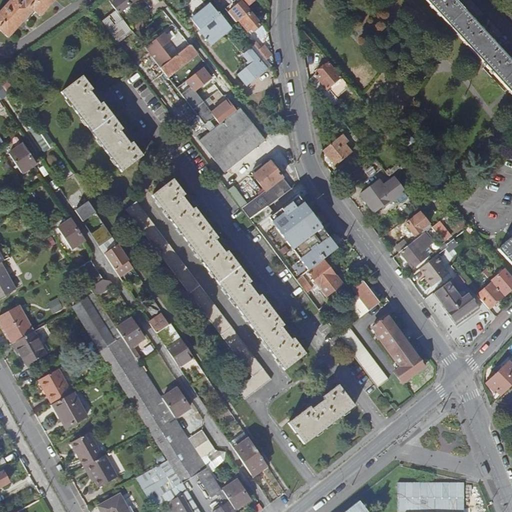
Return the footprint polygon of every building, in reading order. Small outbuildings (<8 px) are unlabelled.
[(21,0),(10,0),(0,12),(0,30),(7,37),(32,10),(39,16),(53,0),(24,0),(23,2),(21,0)] [(135,0),(117,0),(112,5),(118,13),(135,0)] [(236,0),(224,9),(228,13),(242,1),(241,0),(236,0)] [(511,61),(455,0),(425,0),(511,94),(511,61)] [(511,7),(505,0),(487,0),(511,27),(511,7)] [(236,23),(238,21),(248,32),(251,29),(253,32),(260,26),(248,12),(250,11),(242,1),(228,13),(235,22),(236,23)] [(230,29),(208,3),(190,18),(201,32),(201,33),(210,45),(230,29)] [(136,31),(126,18),(123,20),(133,34),(136,31)] [(163,34),(146,47),(152,55),(169,42),(163,34)] [(255,47),(268,63),(273,59),(265,49),(263,51),(258,44),(255,47)] [(197,53),(190,45),(181,52),(171,59),(167,62),(160,68),(169,80),(176,75),(173,72),(197,53)] [(181,52),(177,46),(167,54),(171,59),(181,52)] [(267,69),(251,49),(244,54),(249,61),(247,62),(247,65),(248,67),(238,75),(247,86),(267,69)] [(171,59),(167,54),(163,57),(167,62),(171,59)] [(167,62),(163,57),(161,55),(156,59),(154,57),(152,58),(160,68),(167,62)] [(341,77),(329,63),(314,76),(318,79),(311,84),(331,107),(336,103),(331,98),(333,97),(326,89),(341,77)] [(202,68),(186,81),(190,87),(181,95),(205,126),(214,118),(219,124),(237,110),(228,99),(211,112),(194,91),(210,78),(202,68)] [(318,79),(314,76),(308,81),(311,84),(318,79)] [(82,77),(62,92),(122,172),(143,157),(133,144),(135,142),(138,134),(126,130),(125,127),(122,129),(101,102),(104,100),(106,92),(95,88),(93,85),(90,88),(82,77)] [(351,90),(344,81),(340,85),(347,93),(351,90)] [(265,140),(240,108),(237,110),(219,124),(209,132),(199,140),(224,173),(265,140)] [(338,138),(329,127),(324,131),(333,142),(338,138)] [(346,142),(341,135),(338,138),(333,142),(322,151),(324,153),(333,164),(335,167),(351,153),(344,144),(346,142)] [(22,145),(9,154),(21,173),(35,164),(22,145)] [(333,164),(324,153),(324,160),(330,167),(333,164)] [(411,159),(408,155),(395,166),(397,170),(411,159)] [(291,189),(270,163),(256,173),(254,171),(251,173),(265,190),(246,204),(241,208),(250,220),(291,189)] [(397,170),(395,166),(386,174),(389,177),(397,170)] [(393,178),(391,179),(382,186),(378,181),(360,195),(373,212),(389,200),(390,202),(404,191),(393,178)] [(173,181),(152,197),(283,370),(304,354),(293,339),(296,337),(298,329),(287,325),(285,322),(283,324),(260,296),(263,293),(266,286),(254,282),(252,279),(249,281),(227,252),(230,249),(233,242),(221,237),(219,235),(216,237),(195,210),(198,208),(200,200),(190,196),(187,193),(185,195),(173,181)] [(246,204),(234,189),(230,193),(241,208),(246,204)] [(303,196),(285,210),(309,243),(328,229),(303,196)] [(88,202),(74,211),(77,215),(82,222),(95,214),(90,206),(88,202)] [(137,203),(126,211),(251,377),(236,389),(244,399),(270,380),(137,203)] [(431,227),(420,213),(406,224),(414,236),(421,230),(421,229),(423,228),(426,232),(431,227)] [(71,221),(58,229),(70,249),(83,241),(71,221)] [(104,227),(91,236),(95,243),(98,246),(111,237),(104,227)] [(424,233),(400,251),(413,267),(417,263),(428,255),(423,249),(432,242),(424,233)] [(511,236),(498,250),(511,265),(511,236)] [(400,251),(409,243),(404,238),(396,245),(400,251)] [(127,260),(117,246),(104,255),(114,270),(127,260)] [(9,258),(4,249),(0,251),(0,256),(3,262),(9,258)] [(443,264),(436,256),(419,269),(425,277),(424,278),(431,287),(448,274),(441,265),(443,264)] [(104,280),(91,260),(77,269),(84,280),(90,289),(104,280)] [(131,266),(127,260),(114,270),(119,278),(121,276),(121,275),(132,268),(131,266)] [(323,261),(307,273),(312,279),(311,280),(312,283),(314,281),(325,295),(341,284),(323,261)] [(0,298),(15,290),(0,263),(0,298)] [(511,279),(504,270),(491,281),(504,296),(511,288),(511,279)] [(461,300),(454,291),(465,283),(458,275),(434,293),(455,322),(476,306),(468,295),(461,300)] [(311,289),(301,276),(296,281),(305,293),(311,289)] [(104,280),(90,289),(95,297),(114,285),(110,280),(104,280)] [(378,304),(361,282),(352,289),(369,311),(378,304)] [(503,296),(491,283),(476,296),(488,309),(503,296)] [(137,362),(128,348),(121,337),(115,341),(87,297),(71,307),(100,351),(99,352),(110,370),(130,400),(148,430),(167,460),(182,483),(197,474),(207,468),(200,458),(188,438),(179,426),(174,418),(161,398),(137,362)] [(329,307),(326,304),(321,309),(323,312),(329,307)] [(32,332),(17,305),(0,314),(0,322),(3,328),(5,327),(13,342),(32,332)] [(170,324),(166,318),(164,319),(160,316),(150,323),(156,334),(170,324)] [(387,317),(371,328),(400,367),(393,372),(401,383),(424,367),(387,317)] [(143,339),(130,319),(116,329),(121,337),(128,348),(136,343),(143,339)] [(13,342),(5,327),(3,328),(12,343),(13,342)] [(387,379),(348,327),(337,335),(376,388),(387,379)] [(45,354),(33,331),(32,332),(13,342),(12,343),(11,343),(17,353),(19,352),(26,364),(45,354)] [(193,357),(181,341),(167,350),(178,367),(193,357)] [(140,360),(132,348),(137,345),(136,343),(128,348),(137,362),(140,360)] [(511,365),(508,361),(485,384),(493,392),(495,391),(500,396),(511,384),(511,365)] [(71,393),(57,368),(40,379),(48,394),(46,395),(51,404),(71,393)] [(48,394),(40,379),(38,380),(46,395),(48,394)] [(308,408),(288,424),(303,445),(353,407),(337,386),(323,397),(320,394),(313,391),(308,403),(306,405),(308,408)] [(189,408),(176,389),(161,398),(174,418),(189,408)] [(86,416),(72,392),(71,393),(51,404),(60,420),(63,418),(67,426),(86,416)] [(214,449),(201,430),(188,438),(200,458),(214,449)] [(101,457),(88,432),(70,442),(84,466),(86,465),(101,457)] [(265,465),(245,435),(231,446),(250,475),(265,465)] [(116,477),(104,455),(101,457),(86,465),(98,487),(116,477)] [(199,511),(191,498),(182,483),(167,460),(134,479),(154,511),(173,500),(180,511),(199,511)] [(221,489),(207,468),(197,474),(213,498),(220,494),(226,503),(229,502),(221,489)] [(0,485),(8,481),(3,472),(0,473),(0,485)] [(248,499),(235,480),(221,489),(229,502),(233,508),(248,499)] [(399,480),(398,511),(466,511),(467,481),(399,480)] [(128,511),(118,494),(97,507),(99,511),(128,511)] [(370,511),(361,499),(343,511),(370,511)] [(235,511),(233,508),(229,502),(226,503),(220,507),(223,511),(235,511)]
